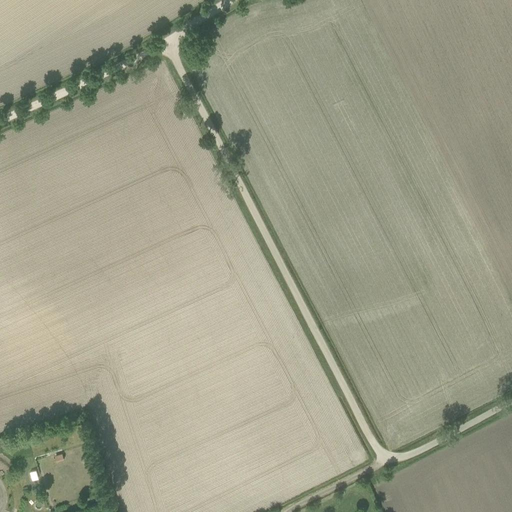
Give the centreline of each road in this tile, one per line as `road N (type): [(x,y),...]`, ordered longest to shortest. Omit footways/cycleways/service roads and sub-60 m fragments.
road 1 (track): [(171,46),(394,460)]
road 2 (track): [(171,46),(0,125)]
road 3 (unclassified): [(394,460),(511,405)]
